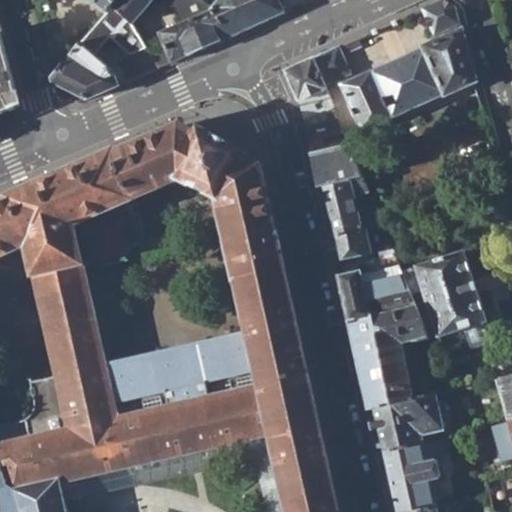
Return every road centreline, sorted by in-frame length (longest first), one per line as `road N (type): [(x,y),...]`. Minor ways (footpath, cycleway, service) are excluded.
road 1 (residential): [(361,511),(271,120),(233,69)]
road 2 (residential): [(63,136),(233,69)]
road 3 (residential): [(233,69),(391,0)]
road 4 (residential): [(10,0),(39,105),(63,136)]
road 5 (residential): [(471,0),(511,137)]
